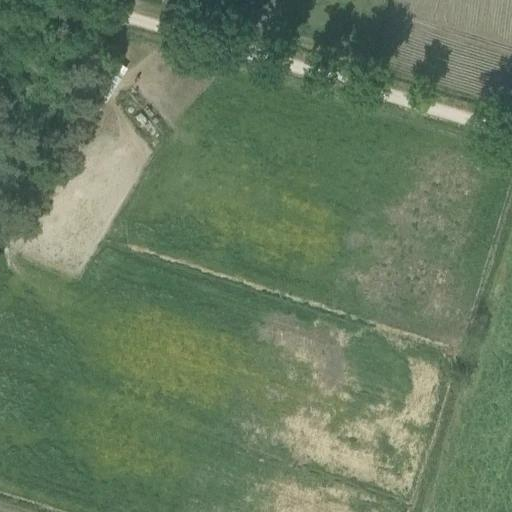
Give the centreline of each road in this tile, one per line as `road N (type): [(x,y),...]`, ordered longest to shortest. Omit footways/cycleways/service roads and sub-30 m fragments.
road 1 (track): [(511,134),(120,15)]
road 2 (track): [(120,15),(0,176)]
